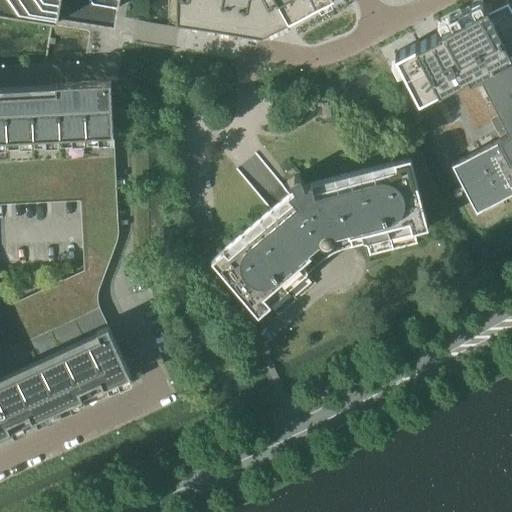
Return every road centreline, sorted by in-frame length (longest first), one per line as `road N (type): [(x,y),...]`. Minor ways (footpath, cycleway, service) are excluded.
road 1 (secondary): [(132,511),(511,323)]
road 2 (residential): [(0,460),(159,384),(150,364)]
road 3 (unknown): [(424,9),(472,128),(457,148)]
road 4 (residential): [(382,32),(306,58),(273,48),(250,56)]
